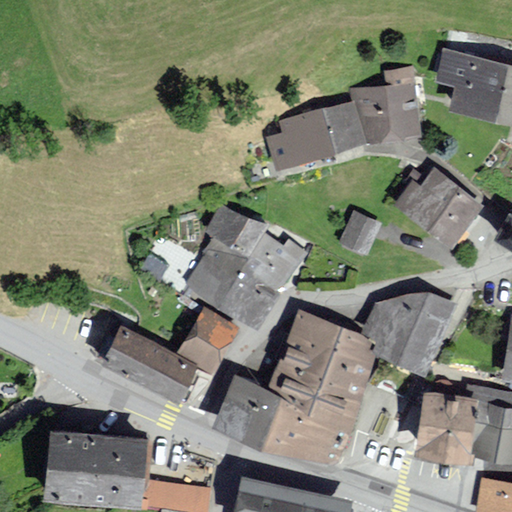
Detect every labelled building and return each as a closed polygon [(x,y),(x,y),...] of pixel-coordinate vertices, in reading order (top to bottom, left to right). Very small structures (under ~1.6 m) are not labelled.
[(511,108),(511,58),(446,44),(440,71),(458,75),(453,96),(511,108)] [(421,131),(410,69),(386,73),(389,89),(361,94),(369,141),(421,131)] [(363,142),(352,103),(283,123),(286,136),(273,140),(280,166),(363,142)] [(482,201),(437,166),(423,183),(414,175),(397,196),(452,239),(482,201)] [(259,225),(224,205),(215,221),(224,227),(196,276),(250,307),(267,278),(280,286),(302,247),(279,233),(275,240),(256,229),(259,225)] [(511,207),(500,227),(509,233),(511,234),(511,207)] [(380,219),(356,208),(342,236),(366,247),(380,219)] [(425,286),(376,297),(363,326),(376,342),(425,363),(453,298),(425,286)] [(220,413),(330,459),(376,342),(363,326),(305,305),(272,385),(237,369),(220,413)] [(236,324),(206,306),(182,345),(212,364),(236,324)] [(178,399),(195,368),(124,330),(107,362),(178,399)] [(511,448),(511,389),(472,382),(469,395),(429,388),(420,436),(475,446),(476,442),(511,448)] [(144,428),(54,419),(46,486),(137,496),(144,428)] [(160,463),(152,501),(208,511),(215,474),(160,463)] [(482,503),(508,511),(511,511),(511,481),(487,477),(482,503)] [(346,511),(349,504),(243,478),(234,511),(346,511)]
